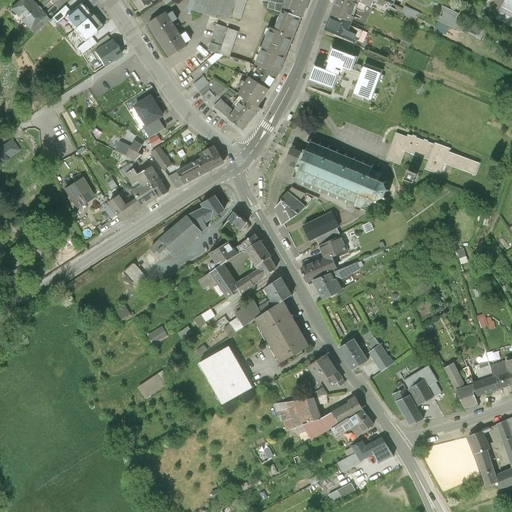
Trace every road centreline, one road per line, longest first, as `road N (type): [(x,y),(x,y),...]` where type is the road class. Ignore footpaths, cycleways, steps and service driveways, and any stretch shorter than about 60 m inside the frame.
road 1 (tertiary): [(238,165),(332,345),(397,441)]
road 2 (tertiary): [(238,165),(0,317)]
road 3 (tertiary): [(238,165),(111,0)]
road 4 (tertiary): [(327,0),(293,83),(238,165)]
road 5 (residential): [(397,441),(511,405)]
